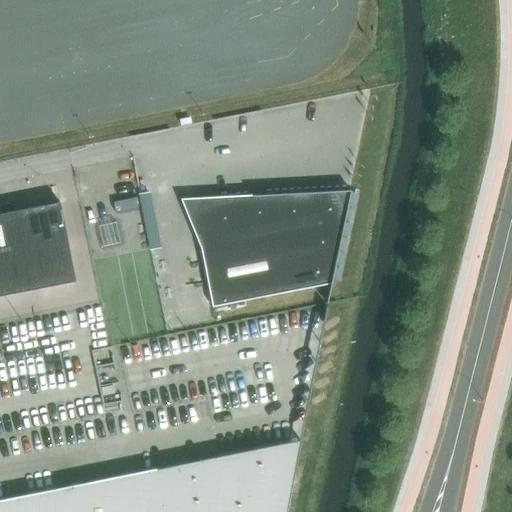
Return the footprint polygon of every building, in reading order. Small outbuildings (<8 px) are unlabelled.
[(325,303),(349,189),(251,195),(202,204),(194,217),(199,246),(211,306),(328,283),(324,302),(325,303)] [(59,201),(23,208),(31,250),(67,243),(59,201)] [(23,208),(3,212),(12,254),(31,250),(23,208)] [(3,212),(0,213),(0,255),(12,254),(3,212)] [(67,243),(31,250),(39,291),(75,284),(67,243)] [(31,250),(12,254),(20,295),(39,291),(31,250)] [(12,254),(0,255),(0,297),(0,299),(20,295),(12,254)] [(284,511),(299,439),(170,465),(169,457),(156,460),(158,467),(0,499),(0,511),(284,511)]
